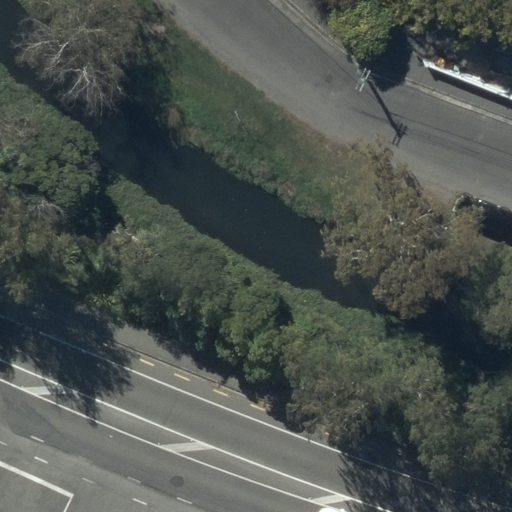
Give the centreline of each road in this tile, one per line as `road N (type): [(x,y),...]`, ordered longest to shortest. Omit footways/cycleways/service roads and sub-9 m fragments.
road 1 (residential): [(217,0),(329,92),(511,176)]
road 2 (secondary): [(368,511),(106,414)]
